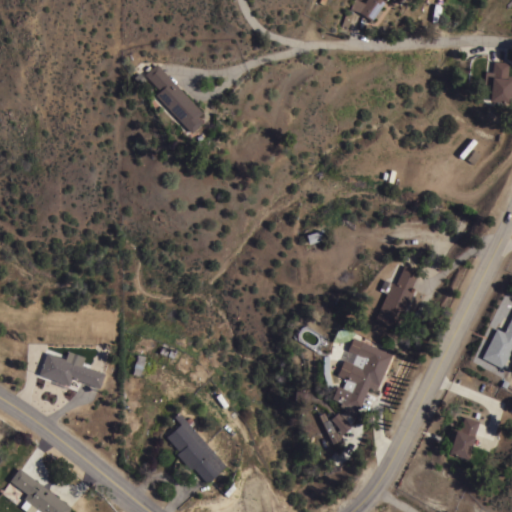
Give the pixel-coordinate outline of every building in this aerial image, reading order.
[(397,0),(396,2),(393,0),(382,0),(368,19),(357,11),(349,8),(352,0),(359,0),(362,2),(363,0),(397,0)] [(505,76),(511,76),(511,86),(511,95),(508,94),(507,102),(487,100),(487,97),(486,97),(487,93),(488,93),(488,91),(481,87),(483,70),(490,71),(491,60),(507,62),(505,76)] [(200,112),(195,116),(200,121),(188,132),(154,94),(158,90),(143,73),(146,71),(143,68),(148,64),(150,67),(155,62),(200,112)] [(321,229),(323,238),(307,243),(304,234),(321,229)] [(417,271),(408,290),(411,291),(403,311),(400,309),(391,327),(373,319),(385,292),(383,291),(388,280),(394,283),(402,264),(417,271)] [(495,327),(502,331),(511,312),(511,345),(500,368),(480,357),(495,327)] [(352,416),(348,414),(347,415),(346,414),(343,419),(338,414),(341,412),(341,411),(341,410),(343,407),(337,405),(339,401),(329,397),(335,385),(340,387),(343,379),(334,375),(345,350),(344,350),(350,336),(390,354),(375,389),(367,386),(357,408),(356,407),(352,415),(352,416)] [(37,373),(45,351),(68,360),(68,359),(76,361),(75,363),(103,373),(98,387),(70,377),(67,385),(37,373)] [(141,362),(142,362),(140,369),(139,369),(138,374),(131,372),(133,367),(132,367),(136,353),(143,356),(141,362)] [(305,412),(297,410),(298,408),(292,407),(294,390),(298,390),(298,386),(305,387),(304,390),(308,391),(305,412)] [(224,465),(217,471),(218,472),(206,482),(192,467),(189,469),(175,453),(178,451),(164,436),(179,423),(172,415),(177,411),(224,465)] [(338,439),(331,443),(317,414),(322,411),(326,419),(328,418),(338,439)] [(329,418),(336,411),(349,426),(339,434),(336,426),(329,418)] [(454,429),(458,431),(463,415),(478,420),(468,451),(469,452),(468,456),(466,456),(466,458),(447,452),(454,429)] [(70,507),(66,511),(40,511),(22,498),(25,493),(8,479),(17,467),(70,507)]
